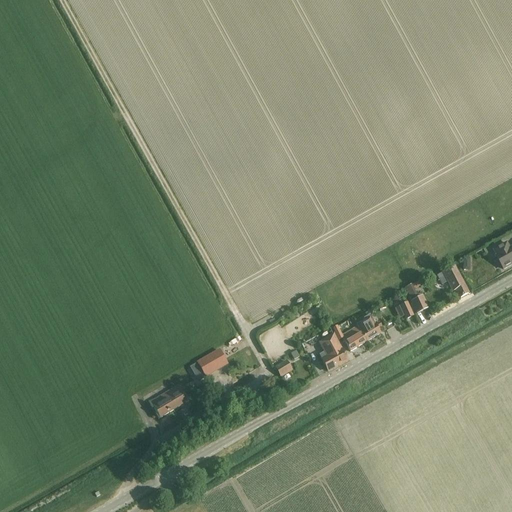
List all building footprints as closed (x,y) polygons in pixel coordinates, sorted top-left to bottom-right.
[(283,65),(290,61),(288,57),(280,61),(283,65)] [(511,248),(510,249),(507,244),(495,251),(498,257),(497,257),(504,270),(511,265),(511,248)] [(442,274),(436,277),(441,286),(447,283),(453,292),(455,291),(460,299),(468,294),(464,285),(454,267),(442,274)] [(411,285),(405,289),(411,301),(418,298),(411,285)] [(435,289),(422,296),(428,308),(441,301),(435,289)] [(428,309),(422,297),(411,303),(417,315),(428,309)] [(394,301),(383,310),(387,315),(398,306),(394,301)] [(407,304),(400,308),(406,321),(413,317),(407,304)] [(356,328),(364,344),(380,335),(378,331),(381,328),(378,324),(375,326),(369,316),(361,321),(363,323),(356,327),(357,328),(356,328)] [(341,337),(345,344),(350,353),(364,344),(356,328),(341,337)] [(319,356),(323,363),(328,372),(347,362),(342,353),(333,336),(319,344),(324,353),(319,356)] [(219,351),(196,364),(204,379),(227,365),(219,351)] [(285,361),(290,372),(303,366),(298,356),(285,361)] [(160,419),(185,403),(187,403),(177,387),(150,403),(160,419)] [(252,393),(251,407),(267,398),(261,388),(252,393)]
